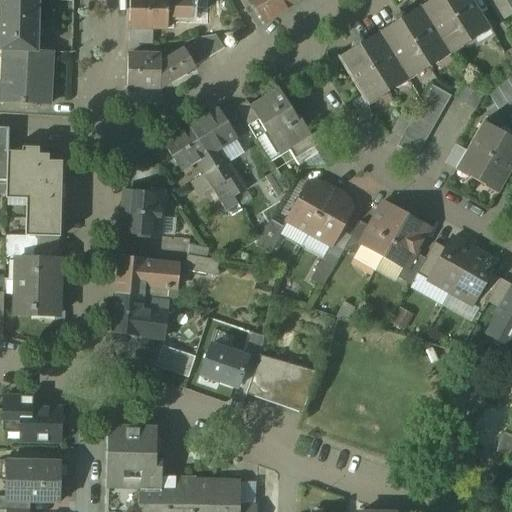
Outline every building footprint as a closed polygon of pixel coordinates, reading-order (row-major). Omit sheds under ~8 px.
[(0,0),(0,50),(9,51),(37,53),(38,1),(40,1),(39,0),(0,0)] [(166,0),(128,0),(128,29),(151,30),(166,31),(166,18),(167,1),(166,0)] [(291,7),(286,0),(249,0),(264,23),(291,7)] [(471,0),(432,0),(420,8),(448,55),(490,29),(471,0)] [(73,1),(57,1),(57,13),(72,13),(73,1)] [(191,1),(167,1),(166,18),(190,19),(191,1)] [(448,55),(420,8),(404,17),(402,14),(398,14),(393,17),(393,21),(394,24),(378,33),(408,81),(448,55)] [(151,30),(128,29),(127,50),(151,46),(151,30)] [(363,41),(362,39),(358,39),(352,42),(351,45),(352,49),(337,58),(361,96),(364,101),(364,102),(367,105),(408,81),(378,33),(363,41)] [(214,36),(191,39),(192,45),(182,52),(192,67),(222,48),(214,36)] [(37,53),(9,51),(8,83),(1,82),(0,100),(0,102),(21,104),(21,105),(24,105),(24,104),(49,105),(52,54),(37,53)] [(144,57),(127,56),(126,88),(158,89),(159,90),(169,85),(167,83),(192,67),(182,52),(165,63),(159,62),(159,59),(144,59),(144,57)] [(511,74),(486,91),(497,110),(511,101),(511,74)] [(466,79),(454,99),(465,105),(476,85),(466,79)] [(486,91),(476,85),(465,105),(475,111),(486,91)] [(450,97),(431,86),(425,96),(445,107),(450,97)] [(291,114),(276,91),(249,108),(258,121),(265,132),(278,153),(286,149),(305,137),(308,136),(294,112),(291,114)] [(364,101),(361,96),(349,102),(362,122),(373,115),(367,105),(364,102),(364,101)] [(445,107),(425,96),(419,106),(439,117),(445,107)] [(248,106),(245,102),(236,108),(248,127),(258,121),(249,108),(248,106)] [(439,117),(419,106),(414,116),(433,127),(439,117)] [(245,190),(219,148),(234,139),(216,109),(189,126),(234,198),(245,190)] [(401,113),(391,132),(401,138),(402,136),(408,126),(412,119),(401,113)] [(433,127),(414,116),(412,119),(408,126),(428,137),(433,127)] [(498,131),(483,123),(483,122),(482,122),(465,151),(455,170),(498,194),(511,168),(511,139),(509,137),(510,134),(510,131),(503,127),(500,128),(498,131)] [(234,198),(189,126),(161,142),(180,173),(195,163),(203,176),(190,184),(198,196),(210,188),(225,211),(237,204),(234,198)] [(428,137),(408,126),(402,136),(422,147),(428,137)] [(48,156),(39,156),(39,150),(22,149),(21,159),(8,159),(8,129),(0,128),(0,180),(6,181),(6,199),(28,200),(27,237),(36,238),(61,238),(63,163),(48,163),(48,156)] [(422,147),(402,136),(401,138),(397,146),(416,157),(422,147)] [(305,137),(286,149),(292,160),(312,148),(305,137)] [(336,162),(324,142),(314,149),(326,168),(336,162)] [(465,151),(455,146),(444,165),(454,171),(455,170),(465,151)] [(286,191),(275,172),(264,178),(276,197),(286,191)] [(314,183),(306,185),(285,221),(308,234),(332,192),(314,183)] [(140,194),(123,192),(120,233),(139,234),(139,236),(158,238),(160,215),(157,215),(159,192),(141,191),(140,194)] [(348,202),(332,192),(308,234),(330,247),(351,210),(348,202)] [(369,228),(359,245),(360,246),(382,258),(406,215),(383,203),(369,228)] [(429,228),(406,215),(382,258),(402,270),(405,271),(414,254),(429,228)] [(283,228),(270,221),(255,245),(269,253),(283,228)] [(359,222),(344,249),(355,255),(360,246),(359,245),(369,228),(359,222)] [(27,237),(5,237),(4,260),(17,260),(17,259),(35,260),(36,238),(27,237)] [(472,253),(449,240),(444,249),(427,281),(449,293),(472,253)] [(424,259),(416,274),(416,275),(427,281),(444,249),(433,243),(424,259)] [(326,252),(310,281),(322,288),(338,259),(326,252)] [(472,253),(449,293),(472,306),(489,275),(495,265),(472,253)] [(414,254),(405,271),(402,270),(397,279),(410,286),(416,275),(416,274),(424,259),(414,254)] [(218,262),(187,256),(185,270),(216,276),(218,262)] [(145,260),(118,257),(114,294),(136,298),(142,298),(143,286),(167,289),(169,267),(145,264),(145,260)] [(35,260),(17,259),(17,260),(15,315),(58,317),(59,261),(35,260)] [(500,280),(489,275),(472,306),(482,312),(487,303),(500,280)] [(500,280),(487,303),(498,309),(510,286),(500,280)] [(511,284),(498,309),(483,335),(503,346),(502,348),(511,353),(511,284)] [(142,298),(136,298),(114,294),(111,333),(163,338),(165,301),(142,298)] [(321,335),(296,327),(293,339),(317,347),(321,335)] [(251,333),(244,353),(259,358),(264,337),(251,333)] [(161,346),(154,367),(187,379),(194,358),(161,346)] [(247,359),(210,346),(200,374),(237,388),(247,359)] [(315,382),(256,366),(246,395),(303,415),(315,382)] [(511,389),(510,394),(511,394),(511,438),(501,435),(495,453),(511,458),(511,389)] [(32,398),(3,397),(3,420),(20,420),(20,442),(60,443),(61,409),(32,408),(32,398)] [(155,430),(108,429),(107,479),(160,480),(160,479),(161,446),(155,445),(155,430)] [(59,463),(7,462),(6,498),(6,502),(29,502),(58,503),(59,463)] [(160,480),(107,479),(106,509),(126,510),(126,511),(128,511),(137,511),(137,491),(159,491),(160,480)] [(195,479),(160,479),(160,480),(159,491),(194,491),(194,482),(195,482),(195,479)] [(195,482),(194,482),(194,491),(192,511),(237,511),(238,508),(238,484),(195,482)] [(159,491),(137,491),(137,511),(192,511),(194,491),(159,491)] [(28,511),(29,502),(6,502),(6,498),(0,497),(0,511),(18,511),(28,511)]
